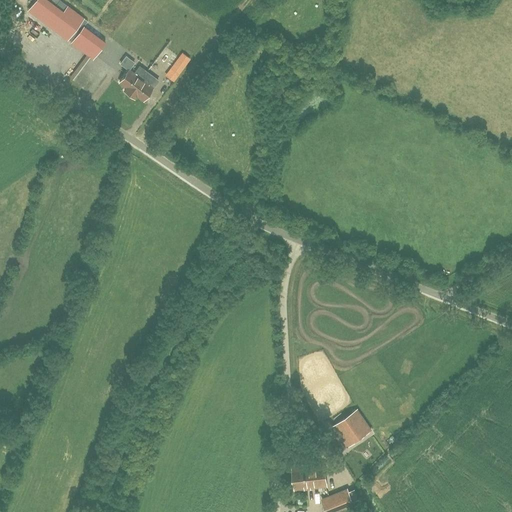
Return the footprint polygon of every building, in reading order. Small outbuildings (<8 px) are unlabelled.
[(83,18),(67,7),(63,12),(46,0),(36,0),(33,5),(72,34),(83,18)] [(77,36),(98,52),(105,43),(84,27),(77,36)] [(90,58),(87,56),(73,75),(76,77),(90,58)] [(119,83),(126,88),(124,91),(134,98),(136,95),(143,101),(158,80),(140,66),(134,74),(130,71),(136,64),(126,57),(120,65),(128,71),(119,83)] [(185,66),(177,60),(171,68),(179,74),(185,66)] [(349,445),(371,430),(357,410),(335,425),(349,445)] [(326,487),(325,478),(324,464),(292,467),(295,490),(326,487)] [(335,496),(340,510),(353,505),(348,491),(335,496)] [(335,511),(340,510),(335,496),(322,501),(326,511),(335,511)]
